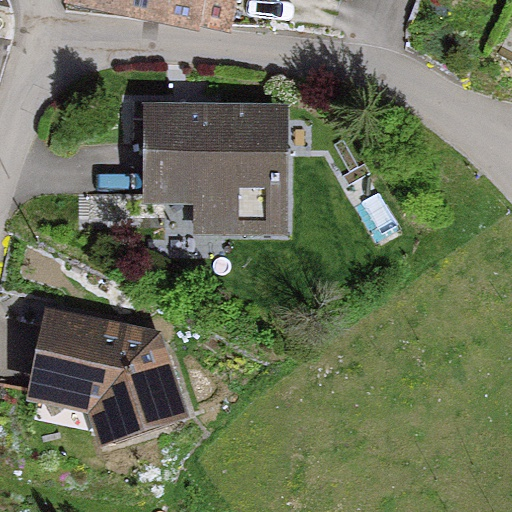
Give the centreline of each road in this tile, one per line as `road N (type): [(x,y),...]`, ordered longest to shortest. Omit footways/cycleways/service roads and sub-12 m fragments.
road 1 (residential): [(41,68),(138,47),(388,74),(511,161)]
road 2 (residential): [(0,209),(41,68)]
